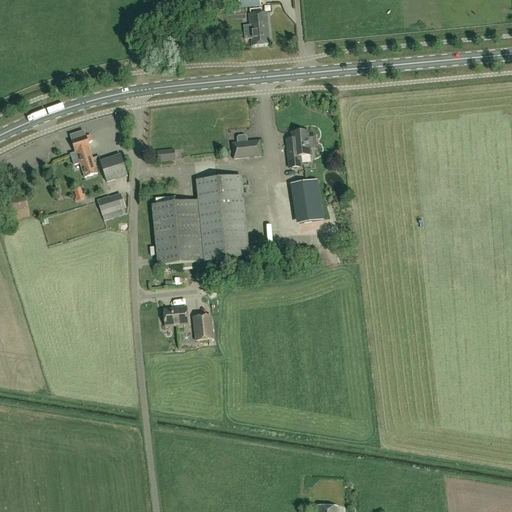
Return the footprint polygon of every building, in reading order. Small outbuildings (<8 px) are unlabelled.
[(226,0),(228,10),(220,11),(221,20),(241,18),(246,17),(245,8),(260,6),(259,0),(226,0)] [(269,45),(267,24),(266,13),(261,14),(261,9),(250,10),(250,15),(249,15),(252,47),(269,45)] [(137,44),(130,46),(133,60),(140,59),(137,44)] [(79,164),(80,166),(93,161),(89,149),(90,149),(88,144),(90,144),(90,143),(92,142),(90,136),(86,138),(86,136),(85,137),(84,132),(70,136),(72,141),(71,141),(76,153),(70,155),(74,166),(79,164)] [(286,141),(289,169),(301,168),(300,157),(310,156),(309,148),(313,148),(315,146),(315,143),(315,141),(314,139),(312,137),(308,137),(308,132),(292,134),(292,140),(286,141)] [(261,157),(260,141),(247,142),(246,138),(245,137),(239,137),(237,139),(238,143),(232,144),(234,160),(261,157)] [(159,162),(175,160),(174,151),(158,152),(159,162)] [(121,156),(100,162),(107,183),(127,176),(121,156)] [(97,174),(93,161),(80,166),(84,178),(97,174)] [(158,267),(204,262),(205,269),(213,268),(212,261),(249,258),(241,177),(196,182),(198,202),(152,206),(158,267)] [(300,225),(323,221),(317,181),(294,185),(300,225)] [(98,203),(104,221),(125,214),(124,209),(125,209),(122,197),(110,201),(110,199),(98,203)] [(26,198),(6,202),(8,213),(28,208),(26,198)] [(165,328),(188,325),(186,308),(177,309),(177,310),(164,311),(165,328)] [(211,316),(193,318),(196,342),(214,340),(211,316)]
